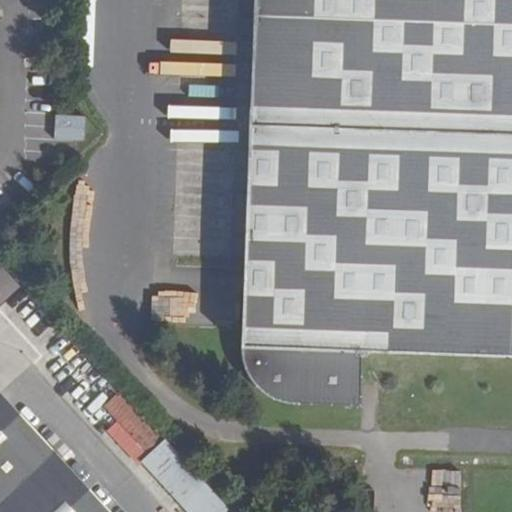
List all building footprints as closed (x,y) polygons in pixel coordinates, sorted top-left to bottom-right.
[(362,353),(511,358),(511,0),(252,0),(240,349),(241,354),(241,358),(244,369),(247,376),(251,382),(256,388),(264,395),(271,399),(278,402),(285,404),(292,405),(360,407),(362,353)] [(55,115),(54,140),(83,141),(84,117),(55,115)] [(0,304),(19,288),(0,266),(0,304)] [(66,351),(49,334),(35,346),(51,365),(66,351)] [(148,455),(165,440),(120,392),(104,407),(148,455)] [(0,511),(108,511),(0,393),(0,511)] [(141,462),(187,511),(227,511),(229,510),(165,440),(148,455),(141,462)]
